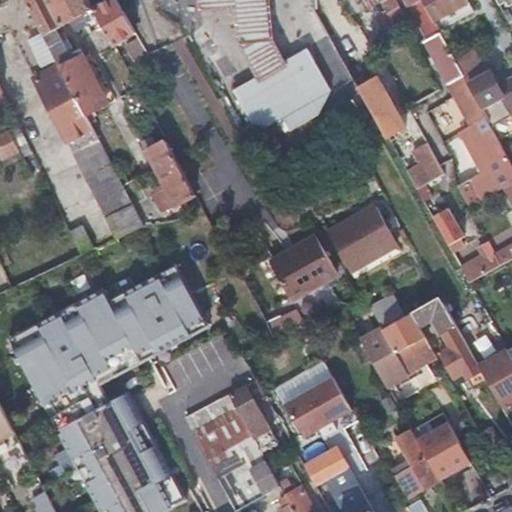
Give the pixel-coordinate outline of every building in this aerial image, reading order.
[(95,128),(88,114),(41,28),(26,0),(0,0),(0,32),(12,28),(122,236),(146,225),(95,128)] [(93,55),(114,43),(96,11),(89,0),(26,0),(41,28),(88,114),(104,106),(107,104),(80,56),(71,60),(55,29),(85,12),(94,29),(82,35),(93,55)] [(114,0),(96,11),(114,43),(115,46),(130,37),(135,45),(131,48),(139,61),(149,54),(118,0),(114,0)] [(380,0),(386,9),(394,5),(391,0),(380,0)] [(432,21),(420,0),(409,7),(427,40),(424,42),(469,125),(459,130),(481,171),(468,178),(480,200),(503,187),(511,202),(511,243),(494,254),(492,249),(460,267),(470,283),(511,258),(511,167),(478,106),(465,82),(452,58),(450,54),(432,21)] [(420,0),(432,21),(448,12),(466,3),(463,0),(420,0)] [(511,0),(502,0),(504,2),(502,3),(505,9),(511,5),(511,0)] [(374,16),(386,37),(405,25),(394,5),(386,9),(374,16)] [(303,50),(328,94),(330,91),(307,48),(303,50)] [(458,55),(452,58),(465,82),(488,70),(475,48),(471,51),(470,49),(458,55)] [(315,117),(328,94),(303,50),(244,83),(268,125),(280,117),(288,131),(315,117)] [(488,70),(465,82),(478,106),(501,93),(509,106),(511,104),(511,74),(496,84),(488,70)] [(255,132),(268,125),(244,83),(232,90),(255,132)] [(0,107),(8,103),(0,86),(0,107)] [(388,137),(396,133),(404,128),(382,90),(366,98),(388,137)] [(430,111),(442,132),(459,121),(447,101),(430,111)] [(108,113),(104,106),(88,114),(95,128),(105,123),(102,116),(108,113)] [(19,124),(6,131),(0,133),(0,152),(6,164),(32,150),(19,124)] [(446,173),(451,170),(455,168),(431,124),(421,131),(446,173)] [(394,148),(417,189),(446,173),(421,133),(394,148)] [(459,135),(444,142),(455,163),(469,156),(459,135)] [(158,144),(155,140),(153,136),(144,141),(178,205),(197,194),(167,139),(158,144)] [(452,243),(461,238),(470,233),(463,221),(454,205),(436,215),(452,243)] [(352,273),(375,260),(399,248),(377,208),(330,235),(352,273)] [(468,219),(463,221),(470,233),(475,231),(468,219)] [(85,254),(98,247),(87,224),(73,231),(74,233),(85,254)] [(74,233),(5,266),(15,287),(27,281),(85,254),(74,233)] [(292,297),(315,285),(337,272),(316,235),(272,260),(292,297)] [(0,254),(0,293),(3,292),(15,287),(5,266),(0,254)] [(53,418),(102,511),(165,511),(175,507),(161,482),(173,476),(129,394),(110,404),(100,385),(96,377),(138,355),(142,363),(209,327),(177,267),(110,302),(104,290),(11,340),(45,404),(51,401),(59,415),(53,418)] [(392,294),(370,305),(381,326),(404,314),(392,294)] [(439,294),(411,310),(417,322),(430,315),(446,345),(439,349),(457,381),(480,368),(478,364),(439,294)] [(404,314),(381,326),(359,339),(385,385),(426,363),(420,353),(431,347),(417,322),(411,310),(404,314)] [(431,347),(420,353),(426,363),(437,357),(431,347)] [(511,357),(507,348),(478,364),(480,368),(483,373),(511,424),(511,401),(511,400),(511,357)] [(100,385),(142,363),(138,355),(96,377),(100,385)] [(333,377),(285,405),(303,437),(351,409),(333,377)] [(230,395),(242,416),(253,436),(270,427),(255,401),(265,396),(257,381),(230,395)] [(186,418),(234,511),(235,511),(282,487),(273,472),(253,436),(242,416),(230,395),(186,418)] [(51,401),(45,404),(53,418),(59,415),(51,401)] [(14,430),(0,402),(0,442),(7,439),(4,435),(14,430)] [(511,485),(511,461),(508,456),(506,457),(476,402),(465,407),(509,487),(511,485)] [(455,429),(421,448),(439,480),(439,481),(473,463),(455,429)] [(397,440),(404,453),(411,466),(396,475),(408,497),(439,480),(421,448),(412,432),(397,440)] [(286,464),(273,472),(282,487),(286,495),(299,488),(286,464)] [(352,487),(358,484),(348,466),(330,475),(340,493),(346,490),(352,487)] [(161,482),(175,507),(186,501),(173,476),(161,482)] [(358,484),(352,487),(346,490),(355,506),(366,499),(358,484)] [(299,488),(286,495),(295,511),(313,511),(300,487),(299,488)] [(295,511),(286,495),(283,497),(288,508),(282,511),(295,511)]
